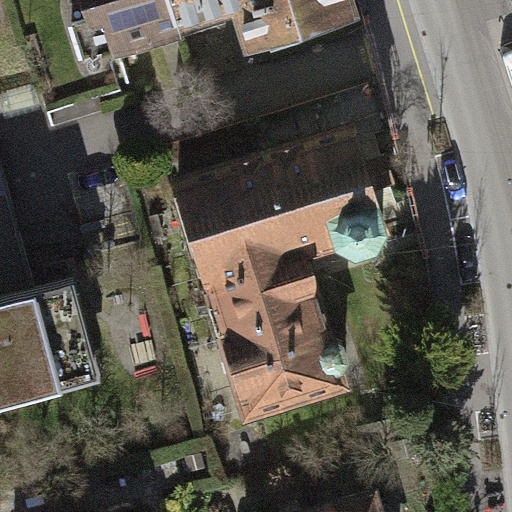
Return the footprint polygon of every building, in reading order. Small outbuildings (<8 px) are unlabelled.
[(179,17),(177,18),(171,0),(85,0),(91,17),(72,22),(84,60),(117,50),(116,48),(182,27),(179,17)] [(351,6),(349,0),(171,0),(177,18),(179,17),(235,0),(244,0),(245,2),(241,9),(250,37),(351,6)] [(353,122),(179,176),(250,407),(342,379),(338,367),(342,365),(347,355),(343,341),(332,336),(329,337),(312,284),(314,279),(314,274),(308,254),(304,249),(340,238),(356,247),(376,242),(384,225),(372,186),(395,180),(387,153),(365,161),(353,122)] [(0,295),(0,399),(60,383),(53,358),(94,347),(75,276),(0,295)] [(310,506),(311,511),(381,511),(375,488),(310,506)]
